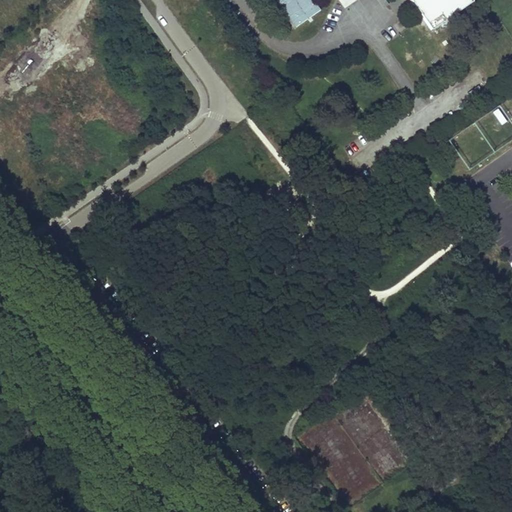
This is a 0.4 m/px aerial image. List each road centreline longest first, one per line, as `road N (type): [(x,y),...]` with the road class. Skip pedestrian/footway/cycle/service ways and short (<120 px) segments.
road 1 (track): [(350,271),(380,308),(376,339),(288,419),(284,441),(335,511)]
road 2 (track): [(399,511),(511,434)]
